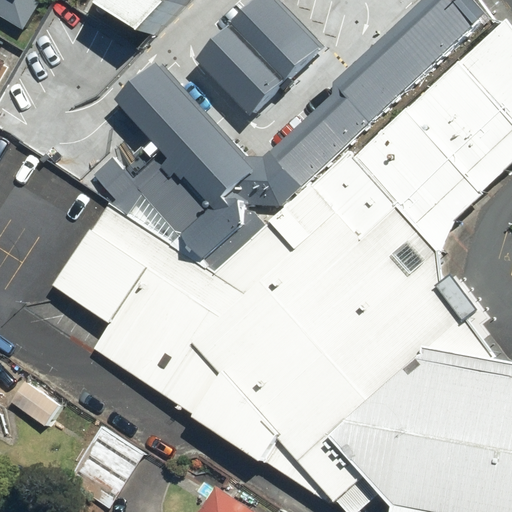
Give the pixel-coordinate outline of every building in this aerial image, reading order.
[(0,0),(0,21),(23,35),(43,3),(37,0),(0,0)] [(249,156),(161,63),(120,100),(160,145),(130,169),(119,156),(96,174),(121,199),(116,204),(220,274),(268,231),(249,211),(249,205),(285,206),(492,15),(478,0),(426,0),(336,82),(337,94),(268,156),(249,156)] [(227,0),(137,0),(116,30),(169,58),(227,0)] [(281,0),(267,0),(203,61),(255,115),(327,47),(281,0)] [(511,45),(501,32),(359,158),(355,153),(268,231),(220,274),(116,204),(59,286),(117,323),(100,350),(339,504),(346,511),(370,511),(379,504),(385,511),(511,511),(511,359),(501,357),(448,286),(446,252),(461,221),(511,171),(511,45)] [(0,61),(0,84),(10,68),(0,61)] [(28,382),(12,405),(46,428),(62,405),(28,382)] [(114,511),(151,456),(108,428),(71,483),(114,511)] [(258,511),(219,487),(202,511),(258,511)]
